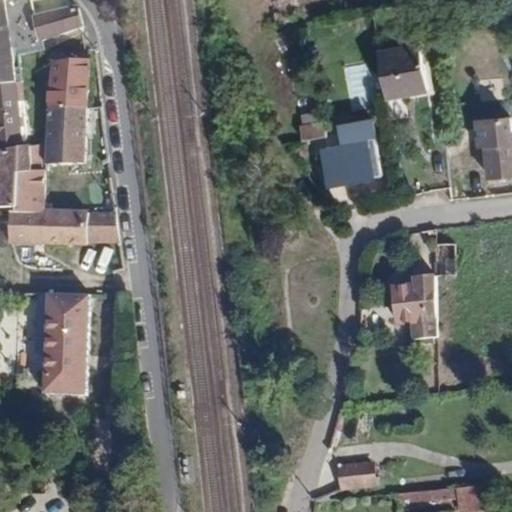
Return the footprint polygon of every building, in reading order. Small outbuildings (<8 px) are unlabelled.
[(0,0),(0,87),(14,86),(5,0),(0,0)] [(33,23),(41,48),(84,35),(77,10),(33,23)] [(420,52),(379,57),(385,103),(426,98),(420,52)] [(51,136),(49,167),(83,169),(87,65),(53,66),(51,114),(45,115),(44,135),(51,136)] [(478,101),(501,103),(502,80),(480,78),(478,101)] [(0,146),(19,145),(14,86),(0,87),(0,146)] [(489,152),(492,183),(511,181),(511,121),(475,125),(477,153),(489,152)] [(306,135),(307,145),(335,143),(334,133),(306,135)] [(0,208),(11,208),(12,243),(84,246),(84,211),(40,209),(40,172),(31,172),(29,152),(0,154),(0,208)] [(326,160),(330,194),(378,188),(373,154),(326,160)] [(433,245),(435,285),(455,284),(455,244),(433,245)] [(435,345),(435,285),(411,286),(410,293),(393,294),(395,327),(414,325),(413,347),(435,345)] [(52,294),(45,390),(91,392),(98,295),(52,294)] [(337,470),(339,494),(376,491),(374,467),(337,470)] [(496,484),(469,486),(470,504),(497,502),(496,484)]
